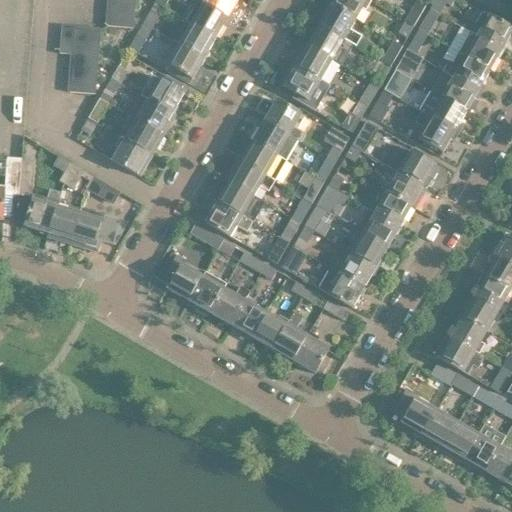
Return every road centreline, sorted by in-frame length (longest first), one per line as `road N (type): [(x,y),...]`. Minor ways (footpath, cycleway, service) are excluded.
road 1 (residential): [(328,426),(511,120)]
road 2 (residential): [(112,290),(287,0)]
road 3 (residential): [(328,426),(228,371),(112,290)]
road 4 (residential): [(465,511),(328,426)]
